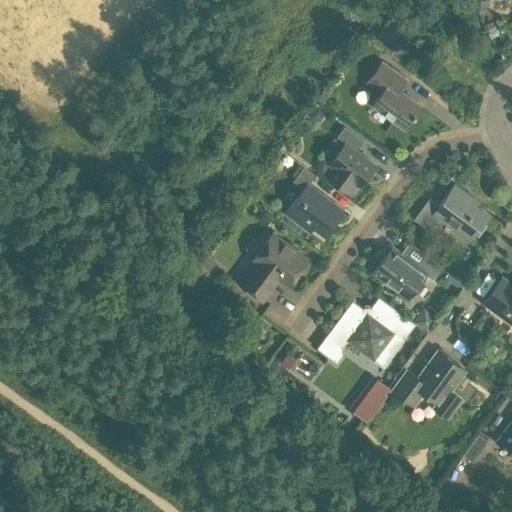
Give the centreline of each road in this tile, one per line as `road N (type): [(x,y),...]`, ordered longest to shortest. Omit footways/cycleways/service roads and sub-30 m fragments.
road 1 (residential): [(497,132),(418,157),(297,318)]
road 2 (track): [(171,511),(0,386)]
